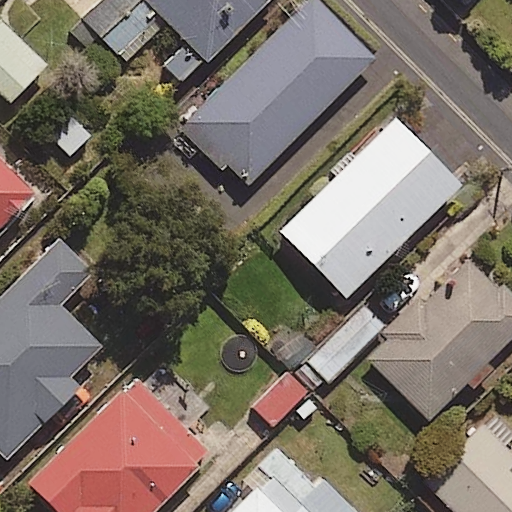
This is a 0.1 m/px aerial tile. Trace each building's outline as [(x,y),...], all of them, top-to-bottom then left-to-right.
[(97,33),(128,0),(97,0),(81,18),(97,33)] [(128,0),(97,33),(124,59),(163,18),(203,56),(256,0),(128,0)] [(369,53),(315,0),(299,0),(177,124),(239,185),(369,53)] [(42,60),(0,20),(0,90),(7,97),(42,60)] [(61,102),(37,127),(65,153),(88,128),(61,102)] [(456,177),(390,111),(275,225),(341,291),(456,177)] [(0,214),(29,185),(0,155),(0,214)] [(56,233),(0,288),(0,459),(1,460),(78,384),(68,373),(101,340),(57,296),(88,265),(56,233)] [(362,352),(425,416),(511,329),(511,291),(467,247),(362,352)] [(381,325),(361,304),(305,359),(325,380),(381,325)] [(300,393),(281,373),(250,402),(269,422),(300,393)] [(143,511),(205,451),(128,374),(24,477),(58,511),(143,511)] [(511,511),(511,453),(480,422),(423,480),(455,511),(511,511)] [(309,480),(278,449),(216,511),(355,511),(315,473),(309,480)]
